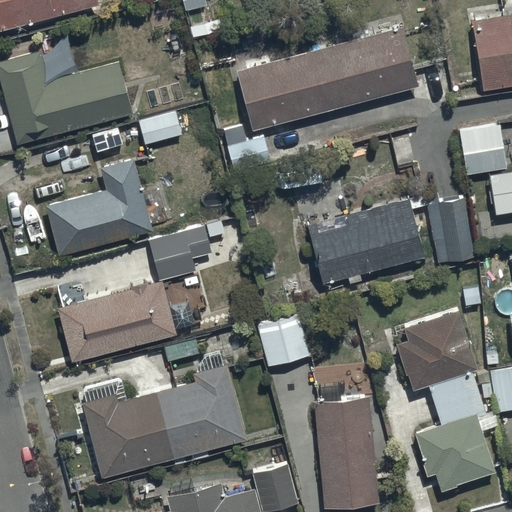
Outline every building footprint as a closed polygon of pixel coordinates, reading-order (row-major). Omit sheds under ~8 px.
[(0,0),(0,19),(74,0),(0,0)] [(511,1),(470,9),(481,80),(511,74),(511,1)] [(233,61),(249,122),(416,77),(400,16),(233,61)] [(39,44),(0,55),(0,80),(16,137),(131,103),(116,53),(48,73),(39,44)] [(174,104),(136,115),(144,139),(181,128),(174,104)] [(498,116),(457,122),(464,166),(505,160),(498,116)] [(269,155),(262,127),(225,137),(232,164),(269,155)] [(148,222),(130,149),(97,157),(104,182),(44,197),(56,245),(148,222)] [(423,250),(407,188),(343,205),(346,214),(307,224),(320,276),(346,269),(347,276),(361,272),(360,267),(423,250)] [(472,247),(461,190),(425,197),(436,254),(472,247)] [(159,269),(54,298),(69,353),(174,324),(160,272),(193,263),(190,252),(212,246),(204,217),(148,233),(159,269)] [(511,281),(511,236),(486,240),(493,284),(511,281)] [(472,361),(475,360),(455,298),(400,316),(404,331),(395,334),(410,383),(427,378),(439,415),(409,425),(423,468),(435,464),(440,481),(494,463),(476,408),(486,405),(472,361)] [(296,307),(255,319),(267,361),(308,349),(296,307)] [(114,384),(81,393),(101,469),(244,430),(224,353),(190,362),(192,371),(116,391),(114,384)] [(511,402),(511,364),(487,369),(494,406),(511,402)] [(376,494),(367,387),(340,389),(339,376),(316,378),(317,392),(313,392),(322,499),(376,494)] [(171,503),(140,511),(262,511),(260,505),(297,495),(286,455),(250,465),(254,481),(222,490),(217,474),(167,488),(171,503)]
